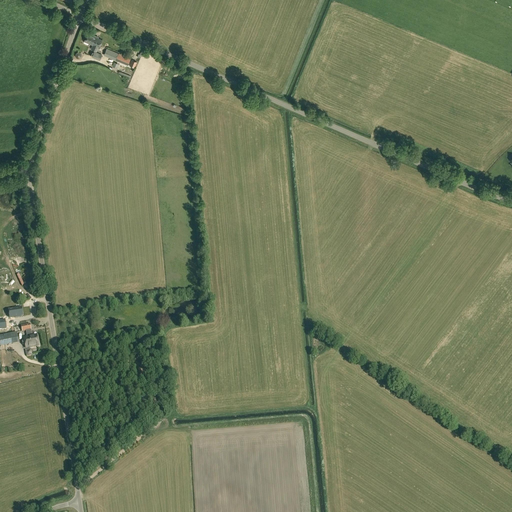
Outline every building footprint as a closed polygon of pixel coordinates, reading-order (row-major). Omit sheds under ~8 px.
[(98,46),(99,47),(102,39),(97,37),(87,33),(83,41),(93,45),(91,49),(96,51),(98,46)] [(92,56),(101,60),(103,54),(94,50),(92,56)] [(105,54),(116,59),(117,55),(118,54),(107,50),(105,54)] [(115,59),(128,65),(130,60),(117,55),(116,59),(115,59)] [(22,308),(8,310),(10,318),(23,316),(22,308)] [(21,326),(22,331),(26,331),(27,336),(23,337),(26,349),(39,346),(37,335),(32,336),(30,330),(31,330),(30,324),(21,326)] [(11,340),(16,339),(15,333),(0,335),(0,345),(11,343),(11,340)]
